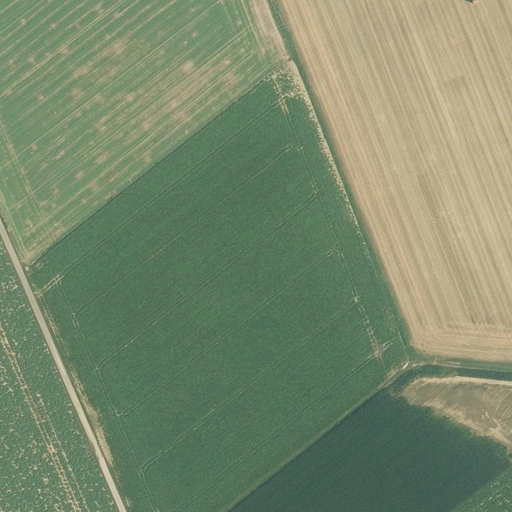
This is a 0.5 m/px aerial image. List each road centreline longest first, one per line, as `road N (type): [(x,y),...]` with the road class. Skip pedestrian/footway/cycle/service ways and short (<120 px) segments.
road 1 (track): [(278,0),(421,369)]
road 2 (track): [(128,511),(0,215)]
road 3 (track): [(511,374),(421,369),(241,511)]
road 4 (track): [(306,73),(499,0)]
